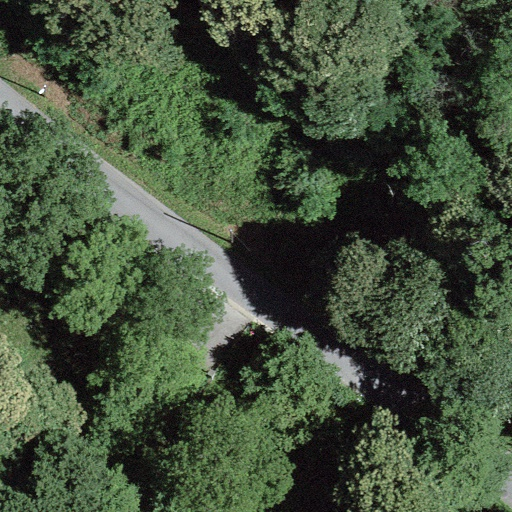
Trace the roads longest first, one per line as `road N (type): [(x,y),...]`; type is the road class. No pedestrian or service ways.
road 1 (tertiary): [(511,487),(209,285),(0,119)]
road 2 (track): [(235,303),(120,471),(120,511)]
